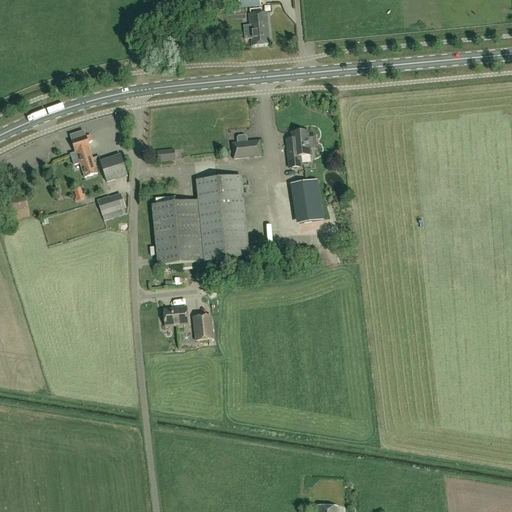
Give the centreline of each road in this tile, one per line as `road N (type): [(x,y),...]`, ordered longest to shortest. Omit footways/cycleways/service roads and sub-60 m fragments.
road 1 (unclassified): [(165,511),(140,300),(139,91)]
road 2 (secondary): [(139,91),(511,51)]
road 3 (secondary): [(0,137),(91,100),(139,91)]
